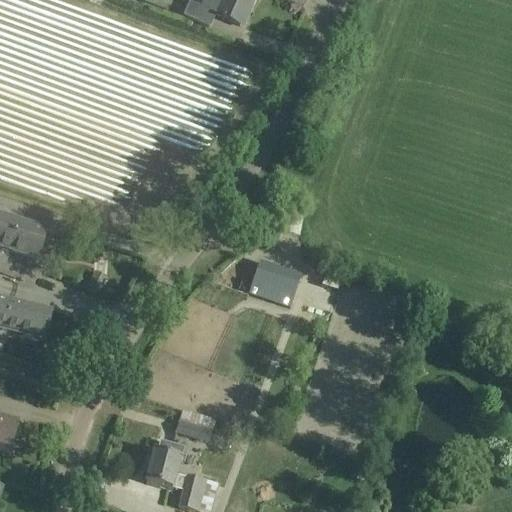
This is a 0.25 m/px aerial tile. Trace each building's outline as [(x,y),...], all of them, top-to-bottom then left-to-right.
[(140,0),(140,3),(152,8),(155,0),(140,0)] [(221,20),(220,22),(223,24),(224,22),(242,30),(255,0),(206,0),(202,11),(221,20)] [(0,250),(37,263),(47,233),(0,218),(0,250)] [(251,289),(249,296),(290,310),(292,303),(300,280),(271,270),(259,266),(251,289)] [(51,313),(0,299),(0,331),(44,343),(51,313)] [(182,416),(176,438),(198,444),(202,431),(208,433),(211,424),(182,416)] [(18,423),(0,418),(0,454),(9,457),(18,423)] [(154,454),(145,487),(171,493),(172,492),(183,495),(179,511),(181,511),(198,511),(206,484),(187,480),(186,483),(175,480),(180,461),(182,452),(160,446),(158,455),(154,454)] [(364,485),(369,469),(361,467),(356,483),(364,485)]
